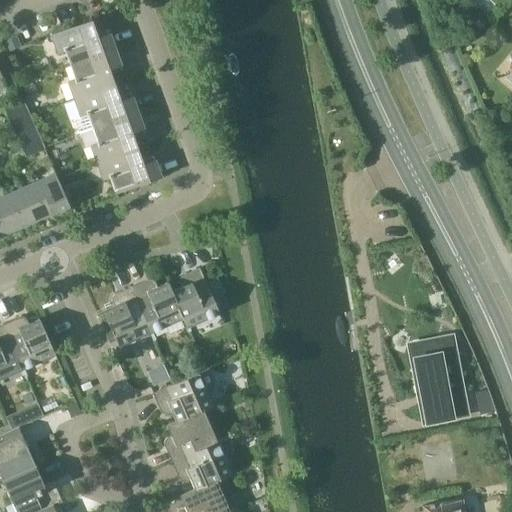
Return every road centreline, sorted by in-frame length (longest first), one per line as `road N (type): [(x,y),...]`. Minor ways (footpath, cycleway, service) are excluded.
road 1 (secondary): [(511,382),(336,0)]
road 2 (residential): [(53,259),(196,187),(141,0)]
road 3 (residential): [(118,411),(53,259)]
road 4 (residential): [(137,502),(91,491),(67,437),(118,411)]
